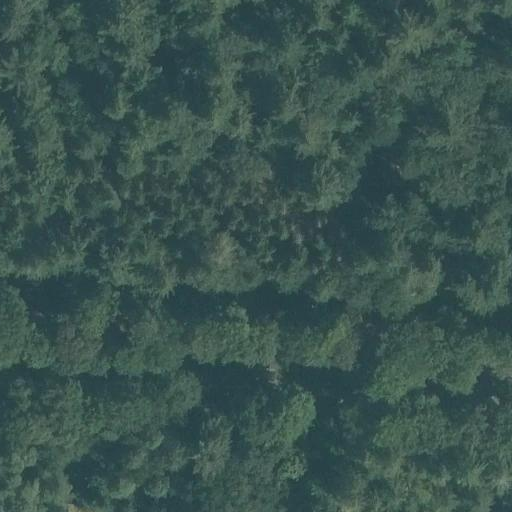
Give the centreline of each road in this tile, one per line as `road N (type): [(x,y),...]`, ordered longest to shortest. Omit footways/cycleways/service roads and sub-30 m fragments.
road 1 (primary): [(0,338),(511,378)]
road 2 (track): [(339,489),(351,367)]
